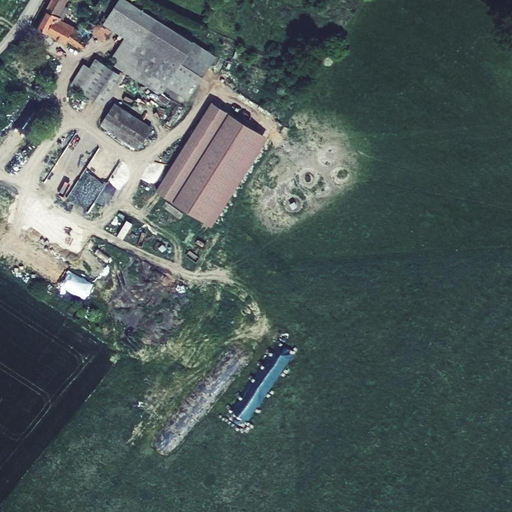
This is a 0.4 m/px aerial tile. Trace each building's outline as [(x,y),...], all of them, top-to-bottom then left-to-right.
[(52,0),(39,23),(69,40),(71,37),(84,45),(96,31),(102,35),(109,28),(103,23),(112,12),(120,0),(52,0)] [(218,56),(130,0),(120,0),(112,12),(103,23),(109,28),(125,38),(109,62),(101,58),(87,80),(112,92),(124,73),(162,97),(169,86),(190,100),(218,56)] [(112,92),(87,80),(82,87),(105,102),(112,92)] [(265,133),(210,98),(191,128),(251,156),(265,133)] [(115,102),(100,125),(137,149),(152,126),(115,102)] [(154,187),(209,222),(251,156),(191,128),(154,187)] [(114,178),(124,163),(118,158),(108,174),(114,178)]
